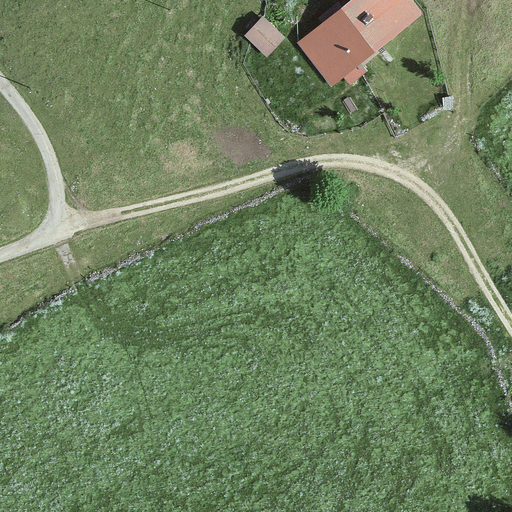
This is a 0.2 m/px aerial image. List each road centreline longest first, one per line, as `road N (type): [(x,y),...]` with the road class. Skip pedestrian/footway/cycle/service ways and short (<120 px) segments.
road 1 (track): [(54,223),(329,160),(394,171)]
road 2 (track): [(474,0),(460,132),(438,152),(394,171)]
road 3 (track): [(394,171),(436,201),(511,323)]
